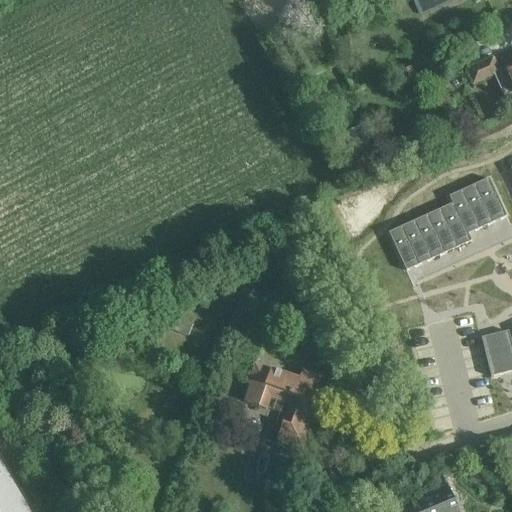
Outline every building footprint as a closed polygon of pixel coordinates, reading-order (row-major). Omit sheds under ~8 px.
[(471,86),(473,85),(492,77),(499,74),(492,58),(464,71),(471,86)] [(511,67),(499,74),(493,76),(503,98),(511,94),(511,67)] [(489,180),(476,186),(493,225),(507,218),(489,180)] [(476,186),(463,192),(481,230),(493,225),(476,186)] [(449,199),(453,206),(454,205),(468,236),(481,230),(463,192),(449,199)] [(468,236),(454,205),(453,206),(441,211),(458,249),(472,243),(468,236)] [(441,211),(428,217),(445,255),(458,249),(441,211)] [(445,255),(428,217),(415,223),(432,261),(445,255)] [(415,223),(402,229),(419,267),(432,261),(415,223)] [(389,235),(406,273),(419,267),(402,229),(389,235)] [(245,283),(238,295),(255,307),(263,295),(245,283)] [(189,338),(193,326),(170,318),(165,330),(189,338)] [(511,346),(509,333),(481,340),(491,379),(511,373),(511,346)] [(360,359),(355,375),(369,380),(366,391),(380,396),(389,369),(360,359)] [(256,367),(249,387),(251,387),(245,404),(266,411),(270,399),(290,405),(277,443),(303,452),(311,429),(313,430),(321,406),(314,403),(322,379),(303,372),(300,382),(256,367)] [(0,511),(30,511),(0,459),(0,511)] [(393,511),(458,511),(448,488),(393,511)]
